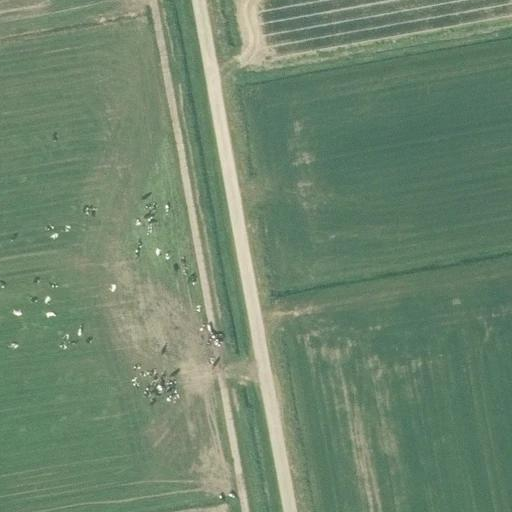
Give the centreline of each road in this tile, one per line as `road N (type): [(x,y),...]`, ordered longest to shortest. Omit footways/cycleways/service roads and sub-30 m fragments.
road 1 (track): [(245,511),(152,0)]
road 2 (unclassified): [(288,511),(196,0)]
